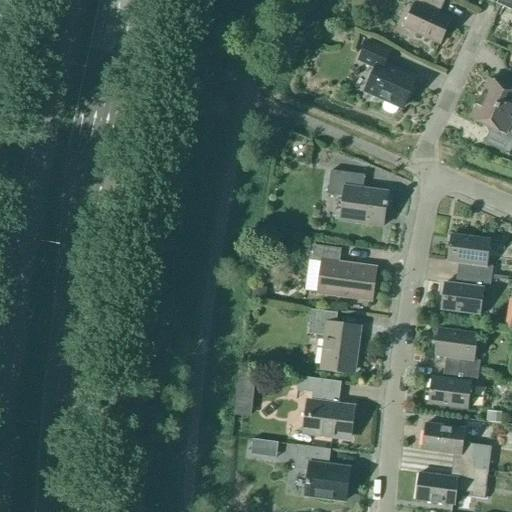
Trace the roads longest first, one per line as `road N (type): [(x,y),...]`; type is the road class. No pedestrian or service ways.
road 1 (secondary): [(49,511),(64,322),(128,0)]
road 2 (secondary): [(70,0),(23,239),(0,439)]
road 3 (residential): [(383,511),(399,326),(434,175)]
road 4 (residential): [(434,175),(416,168),(487,10)]
